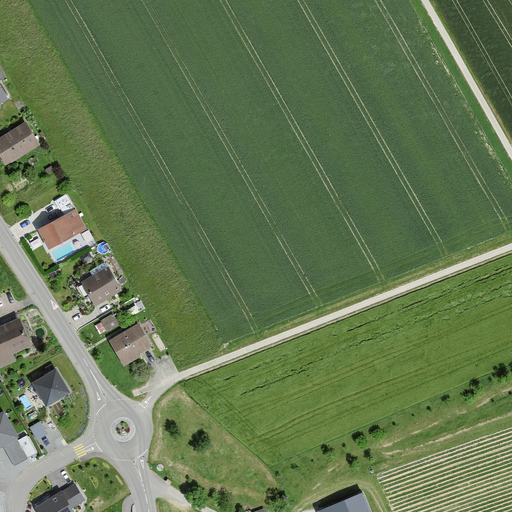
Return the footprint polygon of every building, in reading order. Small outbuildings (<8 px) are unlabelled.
[(25,120),(0,135),(0,154),(6,164),(39,143),(25,120)] [(75,207),(38,227),(49,247),(86,227),(75,207)] [(108,266),(82,281),(95,304),(122,289),(108,266)] [(103,330),(120,322),(114,311),(98,320),(103,330)] [(30,345),(15,312),(0,318),(0,365),(15,359),(12,353),(30,345)] [(139,321),(109,338),(122,361),(152,344),(139,321)] [(56,366),(33,379),(46,402),(69,388),(56,366)] [(3,410),(0,411),(0,446),(3,445),(13,465),(28,457),(3,410)] [(43,418),(31,423),(37,436),(48,432),(43,418)] [(61,489),(36,504),(40,511),(73,511),(70,505),(82,497),(74,484),(63,491),(61,489)] [(372,511),(363,490),(320,508),(321,511),(372,511)]
